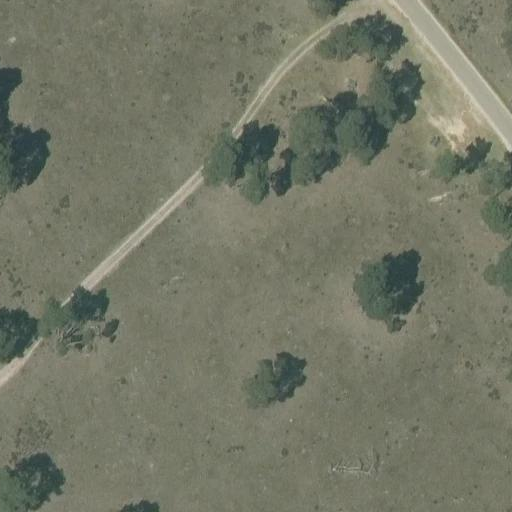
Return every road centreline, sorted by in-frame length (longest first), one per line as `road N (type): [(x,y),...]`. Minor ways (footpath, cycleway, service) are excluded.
road 1 (track): [(347,0),(0,371)]
road 2 (unclassified): [(511,138),(401,0)]
